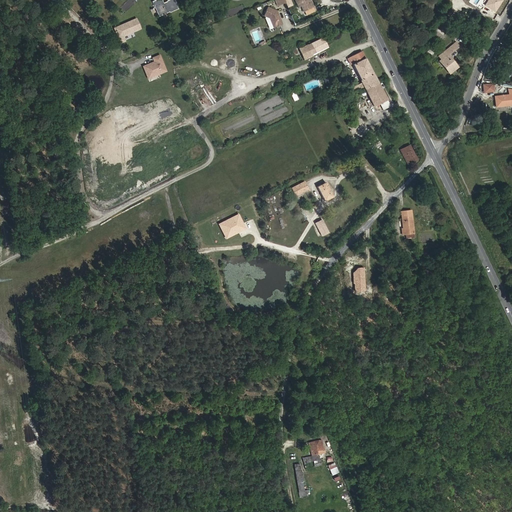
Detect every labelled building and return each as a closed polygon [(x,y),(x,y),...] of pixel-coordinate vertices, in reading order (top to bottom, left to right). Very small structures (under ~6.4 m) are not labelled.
[(178,9),(176,5),(177,5),(174,0),(167,0),(167,1),(163,3),(162,0),(154,0),(152,1),(159,16),(169,12),(178,9)] [(314,6),(310,0),(308,1),(307,0),(294,0),(298,7),(300,5),(303,11),(314,6)] [(483,14),(487,7),(481,4),(478,11),(483,14)] [(282,24),(279,16),(278,16),(277,14),(278,14),(277,11),(267,7),(264,16),(269,18),(273,28),(282,24)] [(129,33),(128,32),(130,32),(130,33),(140,28),(136,18),(114,28),(121,42),(125,41),(123,36),(129,33)] [(445,34),(436,28),(433,32),(441,38),(445,34)] [(327,47),(322,38),(308,45),(299,49),(301,54),(302,55),(304,60),(313,55),(312,54),(327,47)] [(458,67),(448,55),(459,47),(456,42),(439,56),(441,59),(439,61),(449,74),(458,67)] [(378,83),(361,51),(349,57),(352,64),(365,89),(378,83)] [(147,80),(167,72),(159,54),(151,57),(153,61),(142,65),(147,80)] [(386,99),(378,83),(365,89),(374,106),(379,103),(383,110),(390,106),(386,99)] [(293,88),(289,90),(293,101),(298,99),(293,88)] [(511,104),(511,89),(511,94),(509,95),(495,96),(496,107),(511,104)] [(271,121),(290,116),(286,100),(283,101),(281,95),(268,98),(272,115),(269,116),(271,121)] [(372,149),(381,145),(379,141),(370,146),(372,149)] [(418,160),(410,145),(400,150),(408,165),(418,160)] [(308,189),(304,182),(298,185),(302,192),(308,189)] [(333,197),(325,182),(317,187),(324,201),(333,197)] [(302,192),(298,185),(292,188),(296,195),(302,192)] [(414,233),(413,223),(412,223),(411,219),(412,219),(411,210),(401,211),(403,229),(401,229),(402,234),(405,234),(406,237),(411,237),(410,233),(414,233)] [(324,452),(321,440),(308,443),(310,450),(313,450),(314,455),(324,452)] [(320,463),(318,455),(303,458),(304,462),(314,460),(315,464),(320,463)] [(327,465),(331,475),(338,472),(334,462),(327,465)] [(304,491),(300,464),(294,465),(300,498),(304,497),(304,498),(309,497),(308,490),(304,491)]
